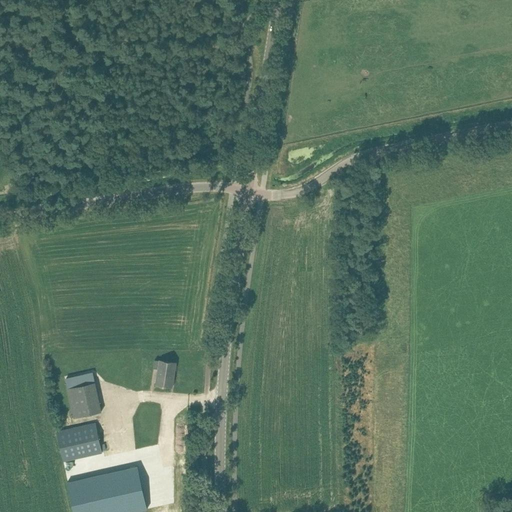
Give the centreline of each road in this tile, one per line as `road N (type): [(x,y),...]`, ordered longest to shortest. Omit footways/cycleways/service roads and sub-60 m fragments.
road 1 (tertiary): [(221,511),(229,305),(249,189)]
road 2 (unclassified): [(249,189),(288,194),(367,154),(511,125)]
road 3 (unclassified): [(0,216),(182,187),(249,189)]
road 4 (track): [(124,196),(58,0)]
road 5 (tertiary): [(249,189),(277,0)]
